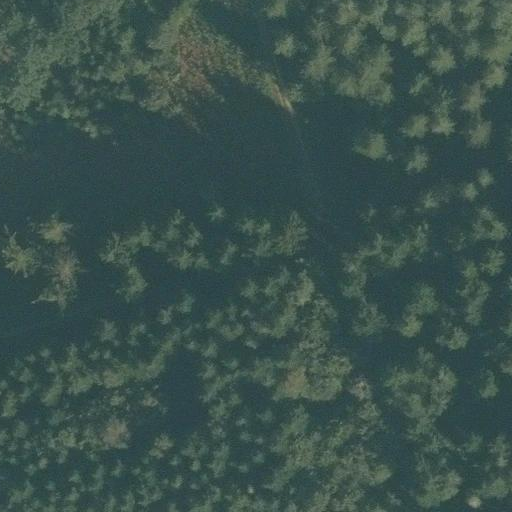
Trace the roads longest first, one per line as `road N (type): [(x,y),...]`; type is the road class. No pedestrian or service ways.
road 1 (track): [(246,0),(418,511)]
road 2 (track): [(511,194),(368,227),(0,344)]
